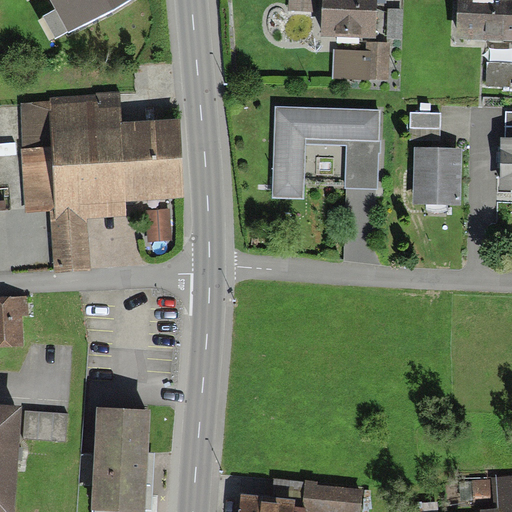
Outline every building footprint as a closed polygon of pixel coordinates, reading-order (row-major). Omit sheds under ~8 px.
[(139,1),(138,0),(45,0),(69,41),(139,1)] [(311,0),(288,0),(288,12),(311,12),(311,0)] [(318,0),(318,8),(317,46),(334,47),(333,80),(387,81),(388,45),(365,44),(365,0),(318,0)] [(511,42),(511,0),(457,0),(457,41),(511,42)] [(388,9),(388,34),(399,34),(399,9),(388,9)] [(509,61),(481,61),(481,80),(509,80),(509,61)] [(120,97),(14,103),(20,214),(49,212),(53,273),(87,271),(83,211),(149,207),(151,246),(170,245),(167,207),(178,206),(173,125),(122,128),(120,97)] [(272,107),(269,196),(300,197),(302,139),(346,140),(344,192),(375,193),(378,111),(272,107)] [(436,113),(405,114),(405,130),(437,129),(436,113)] [(511,113),(498,114),(498,191),(511,190),(511,113)] [(454,146),(414,145),(413,204),(453,205),(454,146)] [(0,299),(0,348),(19,348),(18,300),(0,299)] [(0,511),(11,511),(18,410),(0,408),(0,511)] [(147,411),(101,409),(95,511),(141,511),(142,509),(147,509),(147,508),(150,508),(151,497),(148,497),(149,467),(147,467),(147,453),(145,453),(147,411)] [(66,441),(67,414),(26,411),(24,438),(66,441)] [(511,511),(511,475),(490,477),(492,511),(511,511)] [(306,511),(307,511),(353,511),(356,496),(311,487),(306,511)] [(292,511),(293,503),(240,500),(239,511),(292,511)]
